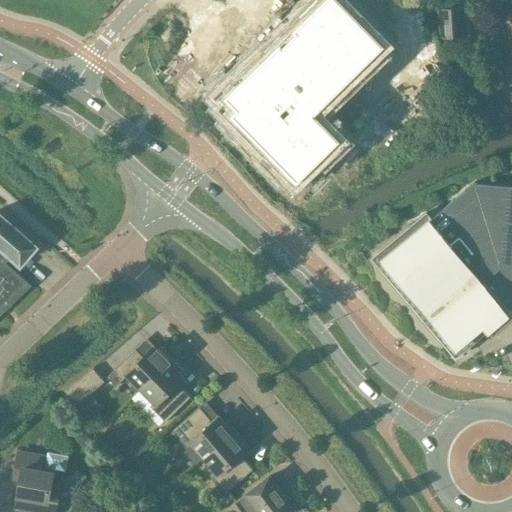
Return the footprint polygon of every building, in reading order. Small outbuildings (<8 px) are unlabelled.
[(236,75),(216,94),(224,103),(221,106),(294,181),(341,135),(330,124),(329,123),(315,109),(324,100),(325,99),(385,41),(360,15),(356,12),(347,2),(344,0),(312,0),(289,23),(249,62),(249,63),(242,70),(241,69),(236,75)] [(438,8),(439,38),(467,37),(466,7),(438,8)] [(377,254),(460,353),(507,314),(502,308),(511,300),(511,186),(474,183),(429,221),(424,215),(377,254)] [(15,228),(0,215),(0,249),(8,257),(16,264),(33,244),(15,228)] [(8,257),(0,249),(0,311),(8,304),(29,284),(3,261),(8,257)] [(128,374),(141,387),(169,360),(157,348),(156,350),(146,340),(136,350),(135,348),(106,376),(115,386),(128,374)] [(150,406),(165,421),(190,397),(176,383),(182,377),(177,371),(178,369),(169,360),(141,387),(154,401),(150,406)] [(92,367),(65,390),(76,404),(90,392),(104,381),(92,367)] [(90,392),(76,404),(84,414),(98,402),(90,392)] [(192,442),(204,456),(234,431),(226,421),(224,422),(218,416),(212,422),(199,407),(173,429),(187,446),(192,442)] [(212,475),(226,491),(252,469),(239,454),(246,448),(241,442),(243,441),(234,431),(204,456),(216,471),(212,475)] [(54,511),(59,485),(51,484),(53,471),(52,471),(52,469),(66,471),(68,455),(47,452),(47,457),(42,456),(18,451),(13,480),(20,481),(16,507),(27,509),(26,511),(54,511)] [(154,464),(145,453),(135,462),(144,472),(154,464)] [(293,511),(297,510),(287,497),(285,498),(269,476),(234,501),(241,511),(293,511)]
